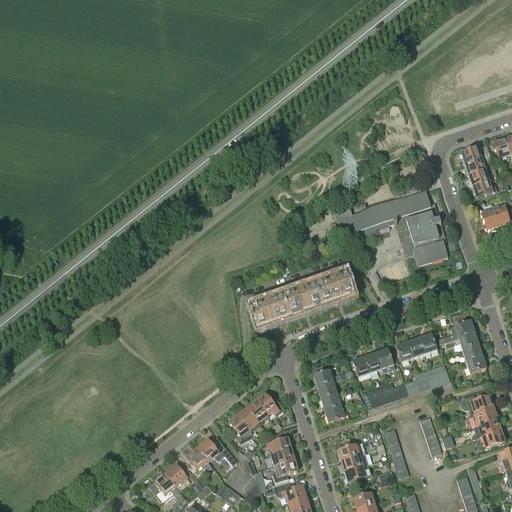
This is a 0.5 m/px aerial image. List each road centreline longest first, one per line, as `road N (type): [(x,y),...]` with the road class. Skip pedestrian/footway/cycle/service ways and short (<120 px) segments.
road 1 (secondary): [(0,326),(406,0)]
road 2 (residential): [(106,496),(284,354)]
road 3 (residential): [(479,281),(439,148),(511,119)]
road 4 (residential): [(284,354),(479,281)]
road 5 (residential): [(332,511),(284,354)]
